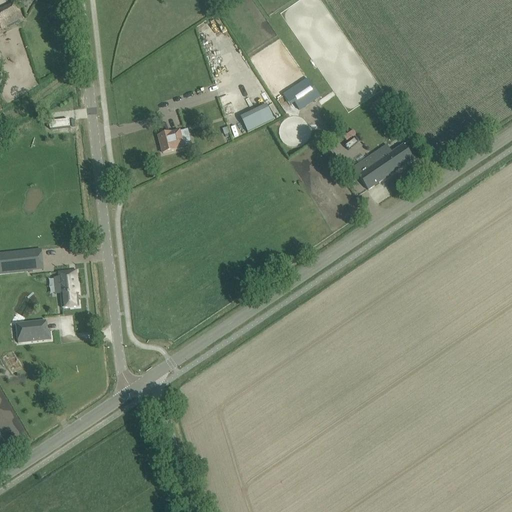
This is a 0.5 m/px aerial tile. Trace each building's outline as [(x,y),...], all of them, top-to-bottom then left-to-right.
[(14,3),(6,7),(0,10),(0,26),(1,29),(23,17),(14,3)] [(288,93),(295,104),(300,111),(320,97),(308,79),(288,93)] [(375,103),(377,111),(384,110),(382,101),(375,103)] [(258,110),(241,118),(248,133),(265,125),(258,110)] [(69,121),(50,124),(50,131),(58,130),(70,128),(69,121)] [(185,148),(180,131),(159,137),(163,154),(185,148)] [(414,160),(408,151),(404,146),(393,153),(387,146),(353,169),(368,190),(414,160)] [(31,251),(0,254),(0,274),(33,271),(31,251)] [(81,274),(63,277),(63,281),(65,281),(67,298),(65,298),(67,312),(84,310),(82,297),(83,297),(81,274)] [(46,321),(16,325),(18,344),(52,340),(51,331),(47,331),(46,321)] [(72,350),(73,362),(93,360),(88,325),(61,328),(64,351),(72,350)]
